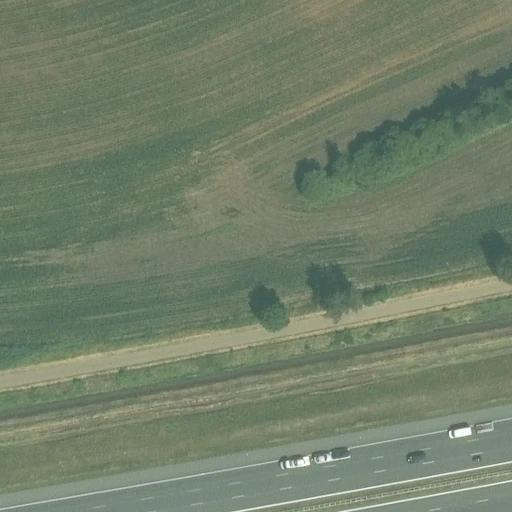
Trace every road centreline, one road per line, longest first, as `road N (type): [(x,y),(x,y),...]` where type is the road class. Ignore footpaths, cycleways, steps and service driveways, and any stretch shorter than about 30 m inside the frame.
road 1 (unclassified): [(0,382),(511,284)]
road 2 (motorway): [(511,440),(114,511)]
